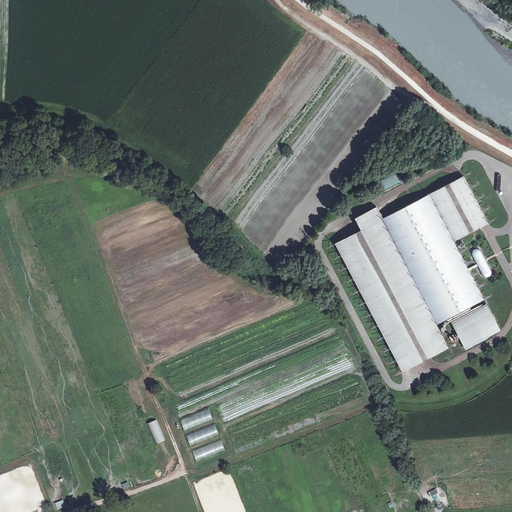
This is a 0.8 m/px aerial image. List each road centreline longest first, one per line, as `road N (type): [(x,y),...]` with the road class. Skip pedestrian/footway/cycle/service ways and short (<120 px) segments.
road 1 (unclassified): [(510,180),(482,158),(462,156),(319,238),(392,384),(405,385),(499,338),(511,323)]
road 2 (track): [(77,511),(186,473),(69,176)]
road 3 (track): [(305,0),(379,49),(438,109),(511,156)]
